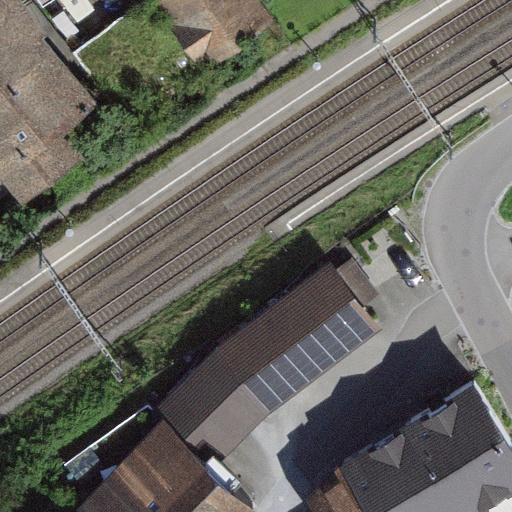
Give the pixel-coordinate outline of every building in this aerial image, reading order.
[(106,108),(22,0),(0,0),(0,176),(23,206),(90,154),(74,133),(106,108)] [(149,0),(150,1),(76,53),(128,126),(275,23),(257,0),(149,0)] [(268,0),(277,14),(298,0),(268,0)] [(383,331),(333,266),(212,352),(157,412),(164,420),(216,470),(271,414),(383,331)] [(483,511),(511,494),(511,444),(474,385),(339,471),(307,499),(315,511),(483,511)] [(259,511),(216,470),(164,420),(80,511),(259,511)]
